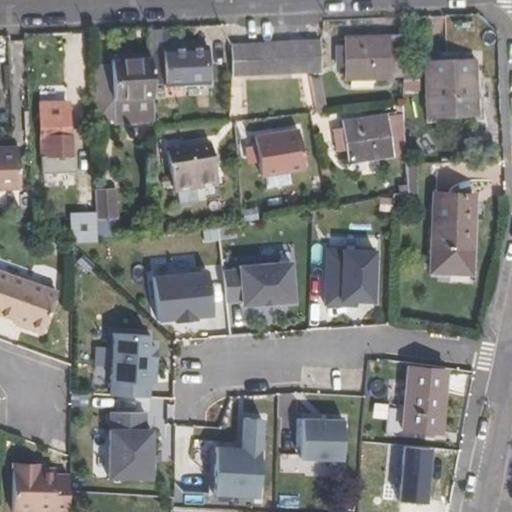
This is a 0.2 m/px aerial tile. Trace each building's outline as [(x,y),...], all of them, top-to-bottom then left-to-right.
[(205,47),(167,48),(167,27),(148,28),(149,49),(163,48),(164,86),(207,84),(205,47)] [(402,77),(402,66),(401,38),(388,39),(389,78),(402,77)] [(389,78),(388,39),(344,40),(344,80),(389,78)] [(244,49),(244,77),(317,73),(316,45),(244,49)] [(244,77),(244,49),(231,49),(233,77),(244,77)] [(476,113),(474,56),(424,59),(426,115),(476,113)] [(151,122),(149,59),(109,60),(111,123),(151,122)] [(402,66),(402,77),(403,83),(414,83),(414,66),(402,66)] [(64,105),(38,106),(40,158),(70,159),(70,137),(65,136),(64,105)] [(387,122),(343,128),(348,165),(391,160),(387,122)] [(297,133),(254,138),(258,178),(301,172),(297,133)] [(208,143),(165,149),(171,189),(215,183),(208,143)] [(1,183),(16,182),(15,146),(0,146),(0,188),(1,189),(1,183)] [(53,159),(40,158),(40,172),(53,172),(53,159)] [(416,164),(405,164),(405,180),(416,180),(416,164)] [(413,180),(405,180),(406,195),(413,193),(413,180)] [(111,187),(91,188),(92,219),(113,218),(111,187)] [(474,195),(434,193),(432,249),(431,272),(476,274),(477,251),(472,250),(474,195)] [(377,249),(326,247),(325,305),(375,306),(377,249)] [(239,309),(294,308),(293,263),(238,264),(239,309)] [(30,321),(32,326),(40,329),(45,326),(59,289),(0,267),(0,310),(18,317),(30,321)] [(209,267),(150,269),(152,323),(211,321),(209,267)] [(236,269),(223,270),(224,303),(237,302),(236,269)] [(16,321),(32,326),(30,321),(18,317),(16,321)] [(108,398),(152,399),(154,334),(110,332),(108,398)] [(442,373),(404,370),(401,431),(439,434),(442,373)] [(108,429),(94,429),(94,463),(104,463),(104,481),(153,480),(151,412),(108,412),(108,429)] [(210,498),(257,500),(261,416),(236,415),(236,430),(175,428),(173,463),(194,464),(194,475),(211,476),(210,498)] [(298,474),(341,476),(343,419),(300,417),(298,474)] [(396,504),(427,506),(430,449),(399,447),(396,504)] [(31,470),(14,470),(13,511),(68,511),(70,477),(55,477),(55,470),(31,470)]
